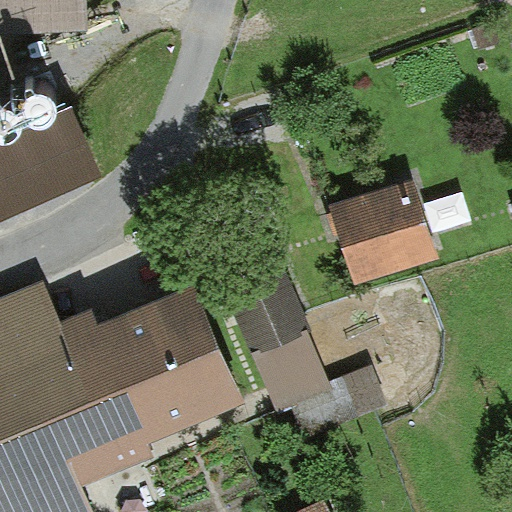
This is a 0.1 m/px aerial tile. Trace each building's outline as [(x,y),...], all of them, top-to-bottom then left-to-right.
[(0,0),(0,9),(95,5),(94,0),(0,0)] [(0,212),(97,158),(39,55),(0,76),(0,212)] [(396,188),(321,210),(340,276),(415,254),(396,188)] [(61,347),(20,286),(0,299),(0,511),(46,511),(76,492),(48,450),(105,411),(129,446),(232,376),(165,277),(61,347)] [(275,283),(225,306),(268,403),(318,381),(275,283)]
